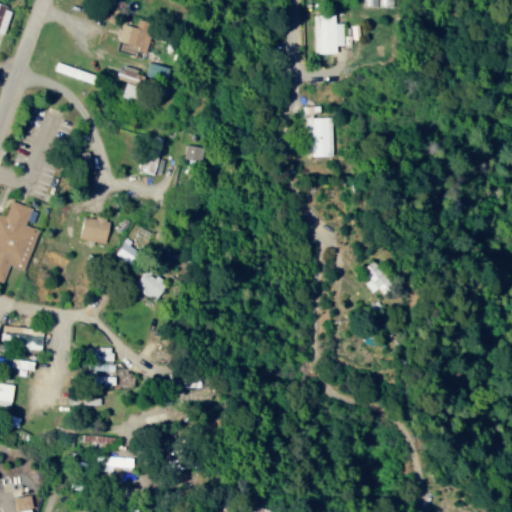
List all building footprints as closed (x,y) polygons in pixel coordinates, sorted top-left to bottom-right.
[(8,7),(0,4),(0,33),(1,33),(8,7)] [(333,53),(333,45),(338,45),(338,23),(333,23),(332,14),(310,15),(311,53),(333,53)] [(142,54),(148,31),(119,24),(113,49),(126,52),(128,45),(134,46),(133,51),(142,54)] [(142,76),(164,82),(167,67),(146,62),(142,76)] [(133,79),(135,79),(136,69),(114,65),(112,79),(132,82),(133,79)] [(303,156),(329,156),(328,117),(302,117),(303,156)] [(161,137),(149,134),(138,171),(150,175),(161,137)] [(181,158),(197,162),(201,147),(184,143),(181,158)] [(73,169),(88,168),(87,152),(72,153),(73,169)] [(21,268),(34,228),(22,224),(28,206),(8,200),(2,216),(0,215),(0,279),(5,263),(21,268)] [(101,243),(106,220),(80,215),(75,238),(101,243)] [(382,281),(367,262),(359,268),(367,279),(362,283),(369,292),(382,281)] [(152,299),(161,281),(140,270),(130,288),(152,299)] [(0,343),(38,346),(39,327),(0,324),(0,343)] [(82,382),(110,383),(111,362),(106,362),(105,374),(98,374),(99,360),(87,360),(86,367),(82,367),(82,382)] [(10,383),(0,382),(0,404),(8,405),(10,383)] [(95,390),(66,391),(66,404),(96,403),(95,390)] [(13,509),(28,507),(27,494),(11,496),(13,509)]
